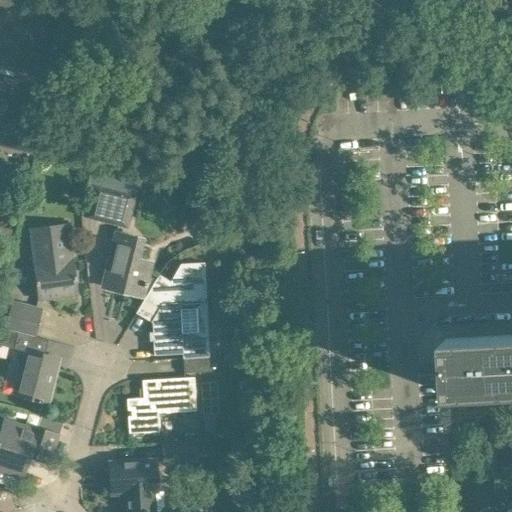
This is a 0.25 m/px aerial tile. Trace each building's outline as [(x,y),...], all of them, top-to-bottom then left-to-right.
[(9,95),(0,92),(0,113),(4,115),(9,95)] [(0,145),(36,155),(43,129),(2,119),(0,126),(0,145)] [(89,173),(86,184),(82,198),(80,216),(127,228),(134,196),(137,185),(89,173)] [(33,265),(38,300),(77,295),(72,260),(71,260),(66,223),(31,228),(35,265),(33,265)] [(142,239),(116,233),(103,284),(116,287),(117,284),(125,286),(124,292),(142,297),(151,263),(137,259),(142,239)] [(154,280),(135,313),(152,323),(152,332),(154,332),(154,341),(153,341),(153,355),(183,354),(183,358),(209,356),(206,302),(204,262),(180,264),(169,281),(158,275),(154,280)] [(35,337),(42,310),(11,302),(4,329),(16,332),(35,337)] [(0,345),(12,348),(16,332),(4,329),(0,327),(0,345)] [(48,340),(35,337),(16,332),(12,348),(24,351),(14,394),(37,400),(36,402),(41,403),(41,401),(48,403),(56,370),(52,369),(55,358),(44,355),(48,340)] [(511,334),(446,338),(449,392),(511,388),(511,334)] [(209,356),(183,358),(184,372),(210,371),(209,356)] [(142,380),(143,398),(126,399),(128,433),(159,432),(157,413),(195,410),(194,376),(142,380)] [(7,474),(22,479),(29,457),(48,463),(58,434),(44,430),(42,434),(36,432),(37,430),(3,419),(0,429),(0,481),(4,483),(7,474)] [(163,462),(195,460),(194,442),(162,444),(163,462)] [(495,479),(495,480),(496,496),(511,495),(511,457),(475,459),(473,459),(473,460),(481,460),(481,465),(480,466),(495,479)] [(155,459),(109,462),(110,494),(125,494),(126,511),(152,511),(151,492),(157,492),(155,459)]
